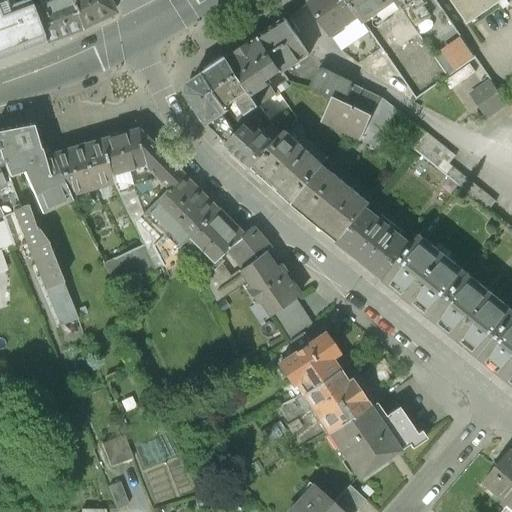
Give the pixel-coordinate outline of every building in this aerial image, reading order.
[(41,44),(44,43),(31,9),(27,0),(24,0),(14,4),(7,7),(3,0),(0,0),(0,59),(30,49),(41,44)] [(44,43),(81,29),(68,0),(54,0),(31,9),(44,43)] [(68,0),(81,29),(108,15),(111,9),(106,0),(68,0)] [(330,37),(359,17),(346,0),(311,0),(307,3),(330,37)] [(379,14),(396,2),(394,0),(346,0),(359,17),(364,24),(379,14)] [(460,37),(433,0),(408,0),(405,2),(404,0),(403,0),(398,4),(419,35),(433,55),(460,37)] [(450,0),(468,25),(504,0),(450,0)] [(398,4),(396,2),(379,14),(402,47),(419,35),(398,4)] [(284,20),(259,37),(280,69),(283,74),(309,56),(284,20)] [(264,79),(280,69),(259,37),(225,60),(249,96),(267,83),(264,79)] [(447,76),(474,58),(460,37),(433,55),(447,76)] [(255,105),(249,96),(225,60),(223,56),(199,72),(222,106),(232,99),(243,115),(255,105)] [(329,96),(368,116),(377,98),(315,67),(306,85),(329,96)] [(224,110),(222,106),(199,72),(184,82),(182,93),(203,124),(224,110)] [(505,102),(489,80),(469,94),(485,116),(505,102)] [(329,96),(317,119),(356,139),(368,116),(329,96)] [(393,111),(377,98),(368,116),(356,139),(375,148),(393,111)] [(224,141),(251,164),(268,144),(240,121),(224,141)] [(68,201),(68,196),(49,155),(41,158),(31,124),(0,129),(0,156),(2,163),(7,176),(21,173),(40,214),(68,201)] [(251,164),(296,202),(325,166),(281,129),(268,144),(251,164)] [(155,180),(167,190),(182,175),(136,130),(98,141),(108,176),(127,171),(143,167),(155,180)] [(425,132),(412,149),(488,208),(494,200),(448,163),(454,155),(425,132)] [(111,182),(108,176),(98,141),(49,155),(68,196),(111,182)] [(296,202),(340,241),(368,206),(372,203),(325,166),(296,202)] [(116,191),(131,186),(127,171),(108,176),(111,182),(116,191)] [(162,196),(184,241),(216,209),(182,175),(167,190),(162,196)] [(131,186),(116,191),(141,245),(145,253),(152,247),(164,270),(180,261),(175,251),(184,241),(162,196),(167,190),(155,180),(131,186)] [(340,241),(383,275),(411,241),(368,206),(340,241)] [(44,290),(62,283),(47,248),(35,229),(34,230),(26,207),(19,208),(11,213),(44,290)] [(243,236),(216,209),(184,241),(201,276),(225,252),(224,251),(243,236)] [(0,250),(12,246),(3,222),(0,223),(0,250)] [(252,228),(243,236),(224,251),(225,252),(241,269),(264,252),(269,249),(252,228)] [(383,275),(430,315),(465,274),(418,234),(411,241),(383,275)] [(141,245),(103,265),(114,287),(154,270),(145,253),(141,245)] [(275,268),(264,252),(241,269),(238,272),(257,300),(254,303),(264,318),(271,314),(294,299),(299,296),(286,275),(287,271),(283,266),(279,265),(275,268)] [(430,315),(477,354),(511,313),(465,274),(430,315)] [(76,319),(62,283),(44,290),(59,326),(76,319)] [(312,327),(294,299),(271,314),(289,342),(312,327)] [(477,354),(511,383),(511,313),(477,354)] [(280,361),(302,393),(338,369),(330,357),(339,352),(325,331),(280,361)] [(346,381),(338,369),(302,393),(327,432),(369,405),(351,378),(346,381)] [(327,432),(357,478),(409,444),(412,448),(428,437),(422,429),(417,433),(399,407),(379,420),(369,405),(327,432)] [(124,436),(101,445),(110,467),(132,459),(124,436)] [(511,499),(511,451),(510,449),(482,482),(508,504),(509,503),(511,499)] [(107,486),(116,509),(128,504),(118,482),(107,486)] [(350,485),(332,504),(340,511),(355,511),(367,501),(350,485)] [(314,487),(290,511),(340,511),(332,504),(314,487)]
